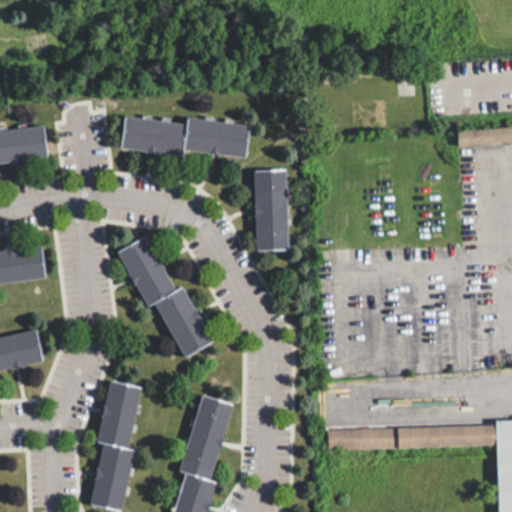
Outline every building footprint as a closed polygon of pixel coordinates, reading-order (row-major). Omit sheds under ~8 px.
[(119,143),(244,156),(247,122),(185,116),(185,120),(122,114),(119,143)] [(0,159),(45,156),(42,124),(0,127),(0,159)] [(511,125),(455,128),(456,144),(511,141),(511,125)] [(252,168),(254,248),(286,247),(284,167),(252,168)] [(116,248),(144,305),(154,301),(181,356),(210,341),(182,284),(172,288),(144,233),(116,248)] [(0,279),(43,275),(40,242),(0,245),(0,279)] [(0,367),(40,360),(35,327),(0,333),(0,367)] [(100,440),(89,503),(120,508),(131,448),(128,448),(139,385),(106,379),(95,440),(100,440)] [(171,511),(205,511),(213,479),(210,478),(229,401),(198,393),(179,468),(182,469),(171,511)] [(506,421),(511,420),(511,511),(509,443),(334,449),(332,424),(506,421)]
